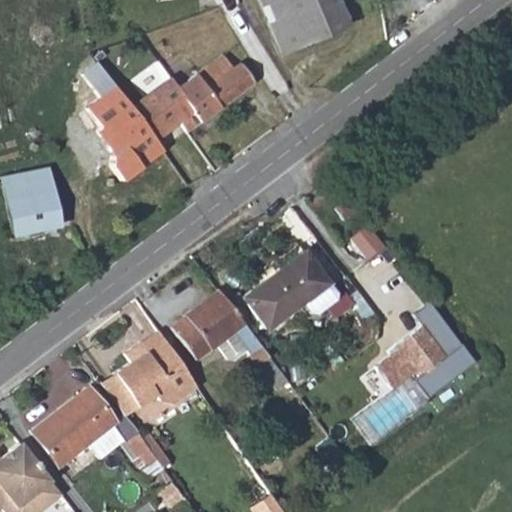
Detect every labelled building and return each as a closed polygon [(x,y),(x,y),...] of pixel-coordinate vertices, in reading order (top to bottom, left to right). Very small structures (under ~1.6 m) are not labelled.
[(258,0),(280,52),(346,23),(345,20),(336,0),(258,0)] [(365,0),(336,0),(345,20),(370,9),(365,0)] [(220,54),(176,87),(186,100),(185,102),(191,110),(177,121),(185,131),(251,80),(237,62),(231,67),(220,54)] [(153,139),(177,121),(191,110),(185,102),(186,100),(176,87),(168,78),(129,108),(112,85),(110,87),(159,150),(161,149),(153,139)] [(118,181),(159,150),(110,87),(83,108),(92,120),(70,137),(96,171),(105,164),(118,181)] [(44,170),(0,177),(0,193),(9,235),(56,225),(44,170)] [(339,213),(352,204),(343,192),(330,201),(339,213)] [(361,223),(346,234),(361,254),(376,243),(361,223)] [(324,281),(301,250),(240,297),(263,327),(300,299),(324,281)] [(332,292),(324,281),(300,299),(310,310),(313,311),(330,299),(332,292)] [(271,387),(283,378),(215,288),(182,313),(182,315),(169,325),(193,359),(213,342),(221,351),(236,340),(271,387)] [(423,299),(406,311),(414,322),(393,338),(393,346),(370,363),(387,386),(409,370),(411,373),(406,377),(421,397),(471,360),(456,340),(440,352),(433,343),(448,333),(423,299)] [(170,401),(194,385),(156,329),(137,342),(141,351),(128,361),(113,371),(136,406),(154,393),(158,399),(170,401)] [(122,352),(128,361),(141,351),(137,342),(122,352)] [(218,382),(209,370),(201,377),(210,388),(218,382)] [(113,371),(98,382),(123,415),(136,406),(113,371)] [(86,442),(98,457),(113,446),(122,439),(136,456),(147,448),(123,415),(98,382),(94,377),(29,430),(56,465),(86,442)] [(282,399),(293,391),(287,382),(275,391),(282,399)] [(35,511),(59,493),(18,441),(0,455),(0,507),(3,511),(35,511)] [(148,477),(161,467),(147,448),(136,456),(133,458),(148,477)] [(168,482),(155,491),(167,509),(181,499),(168,482)] [(277,511),(263,493),(244,507),(247,511),(277,511)]
